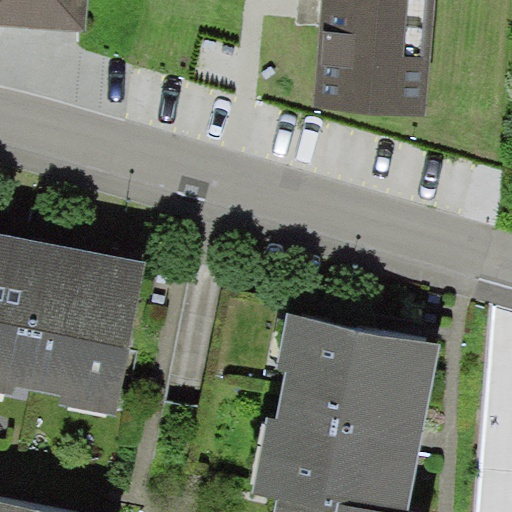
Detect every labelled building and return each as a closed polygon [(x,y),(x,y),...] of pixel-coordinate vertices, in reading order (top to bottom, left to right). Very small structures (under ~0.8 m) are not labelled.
[(0,0),(0,16),(90,25),(92,0),(0,0)] [(324,0),(315,105),(430,115),(439,0),(324,0)] [(149,257),(0,228),(0,373),(122,397),(149,257)] [(437,334),(288,306),(255,481),(277,485),(403,509),(437,334)] [(421,511),(403,509),(277,485),(271,511),(421,511)] [(0,511),(87,511),(0,496),(0,511)]
